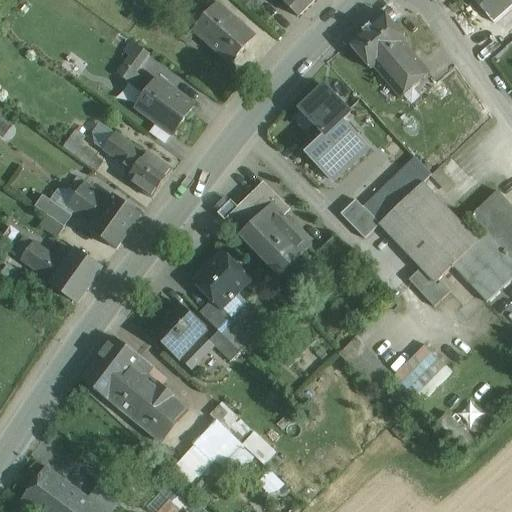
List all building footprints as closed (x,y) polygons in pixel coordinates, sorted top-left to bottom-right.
[(280,0),(298,18),(316,0),(280,0)] [(511,0),(473,0),(494,23),(511,7),(511,0)] [(218,3),(193,32),(225,61),(235,49),(241,55),(256,37),(218,3)] [(511,7),(494,23),(498,28),(510,17),(511,19),(511,7)] [(391,9),(384,14),(390,21),(397,16),(391,9)] [(384,14),(370,26),(363,31),(363,32),(349,44),(371,70),(374,68),(403,43),(406,40),(390,21),(384,14)] [(131,58),(118,75),(134,87),(142,77),(137,74),(150,55),(132,42),(124,53),(131,58)] [(403,43),(374,68),(400,98),(429,73),(403,43)] [(195,106),(157,79),(136,108),(173,136),(195,106)] [(351,115),(325,87),(300,110),(326,137),(327,138),(343,123),(351,115)] [(334,182),(368,150),(343,123),(327,138),(326,137),(308,154),(334,182)] [(104,163),(80,146),(86,138),(77,131),(64,149),(97,172),(104,163)] [(145,155),(116,134),(104,151),(133,172),(145,155)] [(173,172),(147,153),(145,155),(133,172),(127,181),(153,200),(173,172)] [(416,158),(363,208),(380,226),(424,184),(432,176),(416,158)] [(85,184),(78,178),(70,189),(77,195),(85,184)] [(112,202),(85,184),(77,195),(68,208),(95,226),(90,232),(117,250),(126,237),(127,237),(132,230),(132,229),(141,216),(115,197),(112,202)] [(264,184),(238,209),(231,202),(218,214),(225,221),(225,222),(280,278),(310,249),(281,220),(290,211),(264,184)] [(424,184),(380,226),(421,270),(409,281),(435,308),(451,293),(439,281),(453,268),(480,242),(479,242),(424,184)] [(511,207),(498,192),(472,217),(488,234),(489,233),(511,257),(511,207)] [(55,205),(43,196),(35,208),(47,216),(55,205)] [(363,208),(356,201),(341,215),(365,240),(380,226),(363,208)] [(73,217),(55,205),(47,216),(47,217),(64,229),(73,217)] [(64,229),(47,217),(40,227),(57,239),(64,229)] [(480,242),(453,268),(487,303),(511,279),(511,257),(489,233),(488,234),(479,242),(480,242)] [(336,238),(317,257),(332,273),(351,254),(336,238)] [(53,256),(34,243),(22,261),(53,284),(75,253),(62,244),(53,256)] [(53,284),(52,286),(78,304),(87,291),(88,291),(93,284),(93,283),(102,270),(76,251),(75,253),(53,284)] [(223,254),(194,282),(213,301),(220,309),(221,308),(249,281),(223,254)] [(220,309),(213,301),(200,314),(219,332),(232,319),(221,308),(220,309)] [(205,332),(175,303),(149,330),(192,371),(214,347),(209,342),(202,336),(205,332)] [(241,353),(219,332),(209,342),(214,347),(231,363),(241,353)] [(151,367),(114,339),(83,380),(108,401),(160,443),(187,410),(145,376),(151,367)] [(371,385),(387,369),(362,344),(346,359),(371,385)] [(391,382),(413,403),(447,370),(425,348),(391,382)] [(238,419),(222,404),(210,416),(226,431),(238,419)] [(254,430),(242,443),(265,464),(277,451),(254,430)] [(70,511),(83,495),(47,468),(22,502),(35,511),(70,511)] [(268,494),(283,487),(274,470),(260,477),(268,494)] [(137,495),(109,474),(101,485),(119,498),(129,505),(137,495)] [(177,511),(190,498),(173,483),(150,509),(152,511),(177,511)] [(108,511),(119,498),(101,485),(90,500),(105,511),(108,511)] [(83,495),(70,511),(105,511),(90,500),(83,495)]
